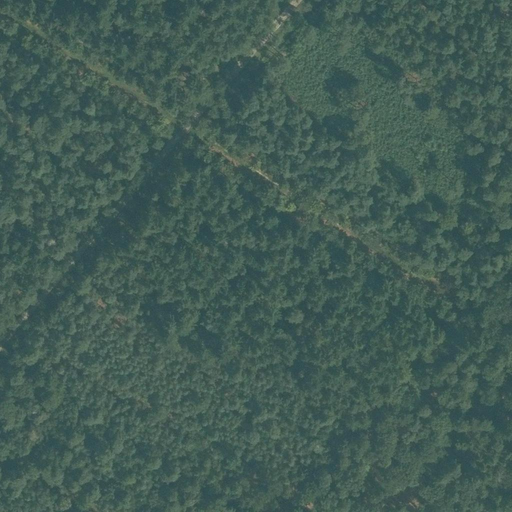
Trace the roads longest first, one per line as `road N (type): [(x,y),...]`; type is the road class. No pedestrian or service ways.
road 1 (track): [(469,299),(0,1)]
road 2 (unknown): [(10,333),(300,0)]
